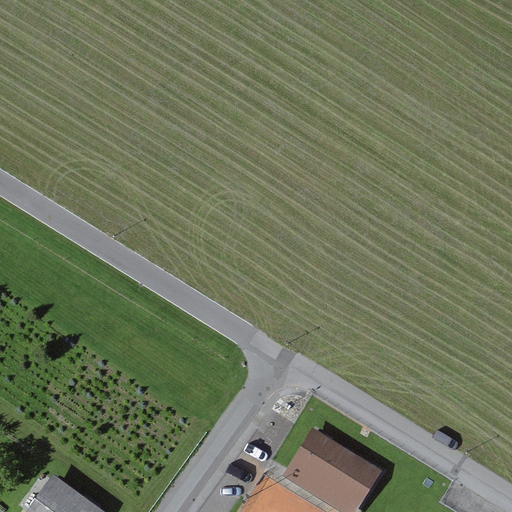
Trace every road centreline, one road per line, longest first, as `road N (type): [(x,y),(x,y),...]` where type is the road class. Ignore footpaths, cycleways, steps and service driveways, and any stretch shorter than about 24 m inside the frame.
road 1 (residential): [(0,182),(281,356)]
road 2 (unclassified): [(511,501),(281,356)]
road 3 (residential): [(281,356),(172,511)]
